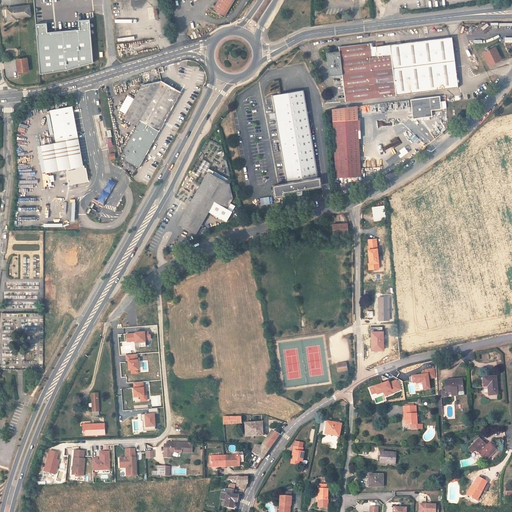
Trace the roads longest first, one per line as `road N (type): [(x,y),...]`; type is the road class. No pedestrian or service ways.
road 1 (primary): [(45,401),(232,80)]
road 2 (primary): [(214,71),(45,401)]
road 3 (residential): [(74,443),(157,440),(167,429),(157,276)]
road 4 (residential): [(157,276),(211,245),(353,201)]
road 5 (residential): [(353,201),(466,127),(511,74)]
road 6 (track): [(345,387),(344,499),(425,494)]
road 7 (secondary): [(283,46),(305,34),(468,14)]
road 8 (unknown): [(504,83),(317,105)]
road 9 (unclassified): [(241,511),(269,452),(357,377)]
road 10 (residential): [(357,377),(353,201)]
road 11 (unclassified): [(511,339),(357,377)]
road 12 (unknown): [(258,91),(242,114),(256,198),(272,189),(272,168)]
road 13 (unclassified): [(13,95),(0,236)]
road 14 (unclassified): [(164,55),(169,74),(190,84),(146,168)]
